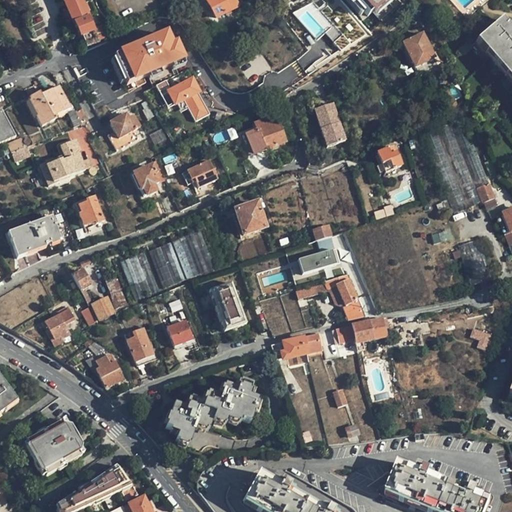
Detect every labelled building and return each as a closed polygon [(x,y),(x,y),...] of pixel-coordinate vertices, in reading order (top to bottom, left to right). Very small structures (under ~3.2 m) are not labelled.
[(84,45),(105,35),(100,24),(92,27),(80,0),(63,0),(78,37),(80,36),(84,44),(84,45)] [(205,0),(216,17),(237,5),(234,0),(205,0)] [(511,34),(505,26),(481,45),(511,82),(511,34)] [(167,32),(119,53),(133,84),(186,61),(177,42),(173,44),(167,32)] [(434,58),(423,34),(402,44),(413,68),(414,68),(419,77),(437,68),(433,59),(434,58)] [(511,82),(481,45),(478,48),(511,87),(511,82)] [(193,75),(166,89),(174,104),(183,101),(195,121),(209,114),(198,94),(201,91),(193,75)] [(26,99),(40,127),(53,121),(51,117),(68,108),(56,86),(39,95),(38,93),(26,99)] [(457,106),(448,89),(444,91),(452,108),(457,106)] [(344,141),(332,105),(313,112),(325,148),(344,141)] [(0,142),(13,137),(0,112),(0,111),(0,142)] [(82,123),(87,121),(82,112),(78,115),(82,123)] [(69,118),(73,127),(82,123),(78,115),(69,118)] [(113,151),(135,140),(131,132),(136,129),(131,117),(129,117),(127,115),(125,116),(123,115),(108,123),(112,130),(105,134),(113,151)] [(475,188),(487,183),(459,119),(422,137),(445,202),(441,203),(446,217),(481,204),(475,188)] [(284,141),(275,122),(245,135),(254,154),(284,141)] [(10,153),(27,146),(23,137),(6,145),(10,153)] [(59,146),(63,156),(64,160),(58,162),(56,159),(38,166),(47,186),(68,177),(68,175),(83,169),(76,152),(78,151),(73,140),(59,146)] [(31,157),(27,146),(10,153),(15,164),(31,157)] [(400,166),(392,147),(376,154),(385,174),(400,166)] [(208,160),(185,171),(191,183),(194,182),(197,187),(216,178),(208,160)] [(158,182),(164,180),(156,163),(150,166),(158,182)] [(158,182),(150,166),(132,174),(139,191),(141,190),(145,198),(155,194),(151,185),(158,182)] [(191,183),(185,171),(180,173),(186,185),(191,183)] [(494,199),(487,183),(475,188),(481,204),(494,199)] [(103,220),(92,196),(76,203),(80,212),(78,213),(84,224),(93,221),(94,223),(103,220)] [(262,227),(255,203),(233,211),(241,235),(262,227)] [(511,210),(511,211),(509,209),(503,212),(504,215),(503,215),(509,234),(511,232),(511,210)] [(43,246),(59,240),(50,217),(5,233),(15,258),(24,254),(24,251),(42,244),(43,246)] [(313,241),(330,236),(326,225),(310,230),(313,241)] [(216,269),(200,229),(120,261),(136,301),(216,269)] [(473,286),(492,279),(478,240),(459,247),(473,286)] [(339,269),(333,249),(330,250),(329,247),(324,248),(325,252),(321,253),(326,273),(339,269)] [(79,271),(69,276),(77,290),(87,285),(79,271)] [(117,309),(128,304),(116,276),(105,281),(117,309)] [(340,282),(342,282),(340,276),(312,284),(316,299),(330,296),(328,285),(340,282)] [(244,323),(230,282),(208,289),(221,330),(244,323)] [(345,302),(340,282),(328,285),(330,296),(333,306),(345,302)] [(109,313),(101,298),(87,305),(95,320),(109,313)] [(335,314),(338,324),(350,322),(349,318),(345,302),(333,306),(335,314)] [(93,321),(85,306),(76,310),(84,326),(93,321)] [(59,340),(67,334),(63,327),(73,321),(67,310),(42,323),(52,340),(58,337),(59,340)] [(469,378),(456,313),(444,316),(456,381),(469,378)] [(384,324),(383,321),(366,324),(335,330),(338,345),(353,342),(354,346),(368,343),(385,339),(382,325),(384,324)] [(192,341),(184,322),(164,329),(172,349),(192,341)] [(51,346),(59,340),(58,337),(52,340),(42,323),(39,325),(51,346)] [(153,360),(140,328),(129,332),(131,338),(124,341),(134,367),(153,360)] [(479,341),(477,348),(487,351),(491,335),(473,329),(470,338),(479,341)] [(322,346),(319,334),(281,341),(285,358),(306,355),(305,350),(322,346)] [(60,340),(59,340),(51,346),(52,348),(61,344),(60,340)] [(281,341),(269,344),(274,361),(285,358),(281,341)] [(354,346),(356,354),(370,352),(368,343),(354,346)] [(122,379),(113,362),(108,364),(105,360),(104,360),(102,356),(95,358),(99,369),(94,371),(103,388),(122,379)] [(65,365),(83,378),(89,371),(74,360),(65,365)] [(248,422),(256,399),(249,396),(253,383),(239,379),(237,388),(224,384),(219,397),(207,391),(203,403),(190,398),(186,408),(172,404),(164,428),(178,433),(175,442),(187,446),(194,426),(207,431),(209,428),(212,420),(224,424),(226,417),(240,422),(241,420),(248,422)] [(0,413),(13,404),(6,393),(0,385),(0,413)] [(24,444),(25,446),(32,457),(39,466),(46,479),(47,480),(78,460),(77,459),(74,454),(78,451),(79,451),(81,446),(75,436),(71,431),(67,433),(58,421),(24,444)] [(422,442),(422,434),(413,435),(414,442),(422,442)] [(32,457),(25,446),(21,448),(20,452),(25,460),(29,460),(32,457)] [(74,454),(77,459),(82,455),(79,451),(78,451),(74,454)] [(39,466),(32,457),(29,460),(35,469),(39,466)] [(430,511),(484,511),(489,502),(394,462),(381,491),(430,511)] [(119,491),(118,488),(127,484),(114,465),(86,483),(85,482),(72,490),(73,492),(55,502),(59,511),(61,510),(62,511),(76,511),(87,507),(119,491)] [(46,479),(39,466),(35,469),(34,472),(39,480),(43,481),(46,479)] [(327,511),(255,473),(240,500),(249,506),(250,505),(263,511),(327,511)] [(149,511),(142,498),(136,501),(127,506),(129,511),(149,511)]
